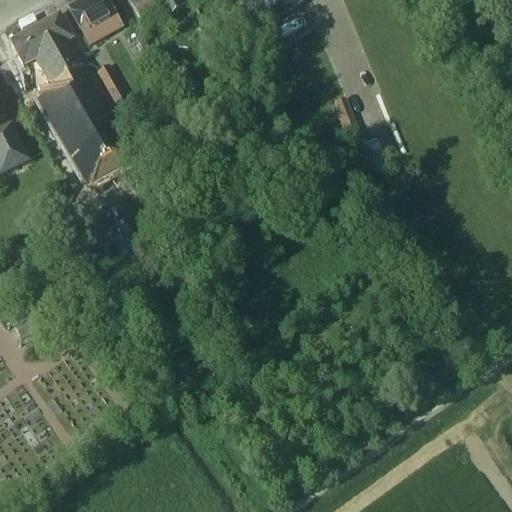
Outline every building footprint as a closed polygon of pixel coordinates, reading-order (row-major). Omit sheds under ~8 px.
[(116,17),(106,0),(87,0),(68,11),(82,37),(112,20),(119,32),(123,30),(116,17)] [(126,0),(140,21),(141,22),(142,22),(161,10),(168,21),(187,8),(182,0),(126,0)] [(242,0),(263,31),(311,0),(242,0)] [(74,41),(60,17),(11,44),(25,69),(36,62),(51,88),(34,98),(88,190),(143,158),(96,77),(94,79),(73,42),(74,41)] [(131,26),(138,39),(139,42),(150,37),(142,22),(141,22),(140,21),(131,26)] [(110,69),(98,77),(108,94),(120,87),(110,69)] [(0,177),(0,178),(30,164),(12,126),(0,132),(0,177)] [(377,140),(362,146),(376,182),(395,174),(389,158),(385,160),(377,140)] [(144,194),(127,203),(138,222),(155,212),(144,194)] [(230,306),(208,322),(236,359),(248,350),(230,325),(239,318),(239,317),(230,306)] [(38,331),(31,320),(15,331),(22,342),(38,331)] [(202,360),(182,374),(193,391),(214,376),(202,360)]
